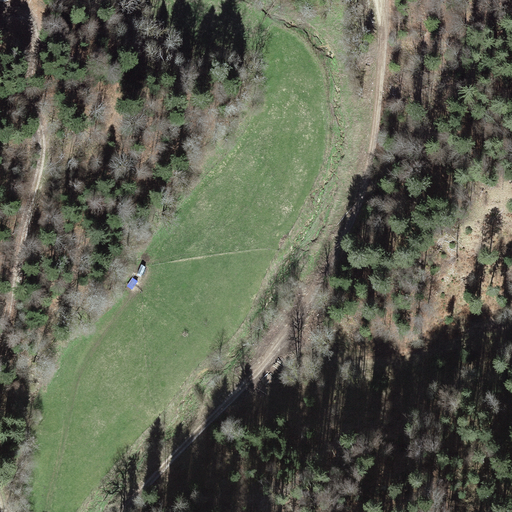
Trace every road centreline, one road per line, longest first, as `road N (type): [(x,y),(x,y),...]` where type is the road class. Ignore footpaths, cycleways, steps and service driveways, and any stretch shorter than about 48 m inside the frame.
road 1 (track): [(121,511),(277,348),(335,258),(378,128),(386,0)]
road 2 (track): [(0,334),(44,155),(28,81),(36,27),(24,15),(0,20)]
road 3 (track): [(134,287),(82,370),(47,511)]
